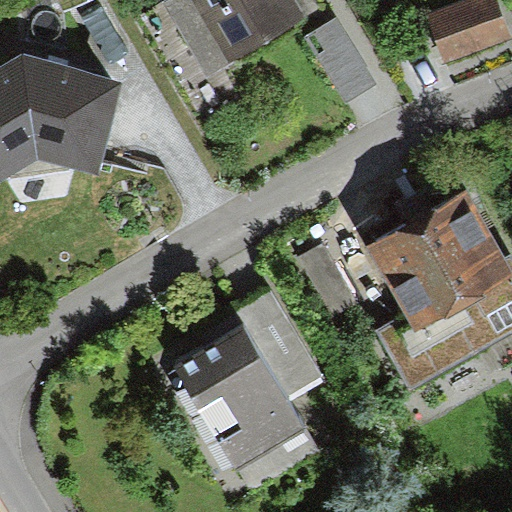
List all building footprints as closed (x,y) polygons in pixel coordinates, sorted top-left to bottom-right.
[(278,25),(264,0),(156,0),(152,2),(189,72),(278,25)] [(492,0),(472,0),(429,15),(446,60),(506,39),(492,0)] [(29,44),(0,61),(0,173),(40,149),(103,164),(127,68),(29,44)] [(511,327),(511,272),(466,193),(369,249),(411,320),(383,336),(411,386),(511,327)] [(330,382),(280,291),(171,351),(251,494),(326,453),(297,400),(330,382)]
